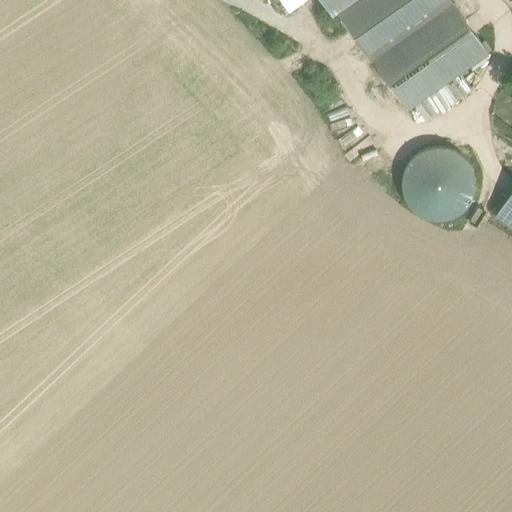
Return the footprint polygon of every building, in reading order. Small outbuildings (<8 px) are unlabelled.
[(321,0),(332,15),(336,13),(353,0),(321,0)] [(353,0),(336,13),(359,44),(420,0),(353,0)] [(450,0),(420,0),(359,44),(371,61),(453,3),(450,0)] [(453,3),(371,61),(406,110),(488,52),(453,3)] [(464,210),(471,201),(476,191),(476,179),(473,168),(467,158),(458,151),(448,147),(436,146),(425,149),(415,155),(408,164),(403,175),(403,186),(406,198),(412,207),(421,215),(432,219),(443,220),(454,217),(464,210)] [(511,191),(496,215),(511,226),(511,191)]
